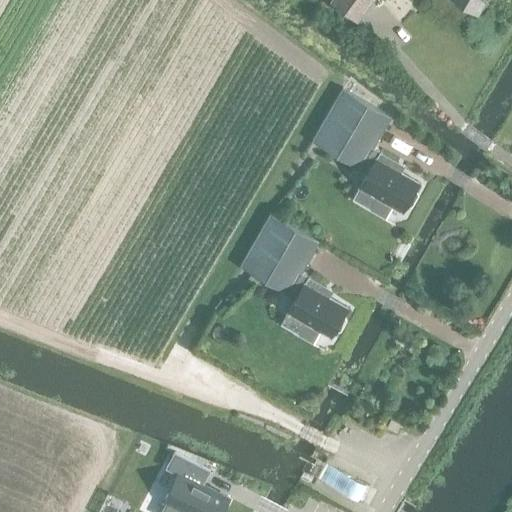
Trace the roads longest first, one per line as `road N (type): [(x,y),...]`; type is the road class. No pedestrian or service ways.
road 1 (track): [(323,439),(0,316)]
road 2 (unclassified): [(405,473),(511,297)]
